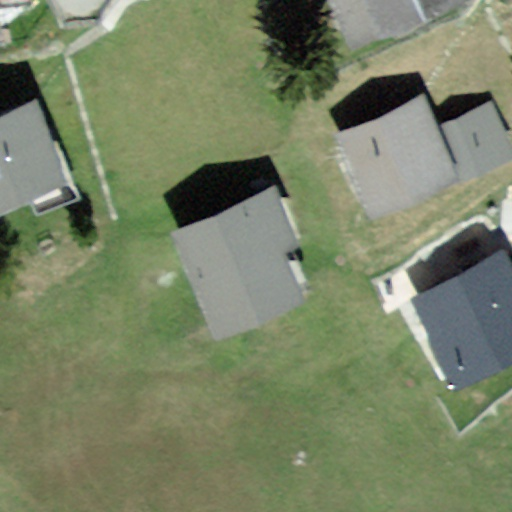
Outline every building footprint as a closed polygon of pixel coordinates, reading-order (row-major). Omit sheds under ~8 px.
[(453,0),(365,0),(380,33),(453,0)] [(426,95),(336,132),(371,215),(511,156),(490,104),(439,125),(426,95)] [(35,99),(0,112),(0,210),(67,186),(35,99)] [(300,237),(277,187),(174,234),(216,326),(301,288),(281,245),(300,237)] [(511,266),(504,251),(415,297),(458,379),(511,351),(511,266)]
